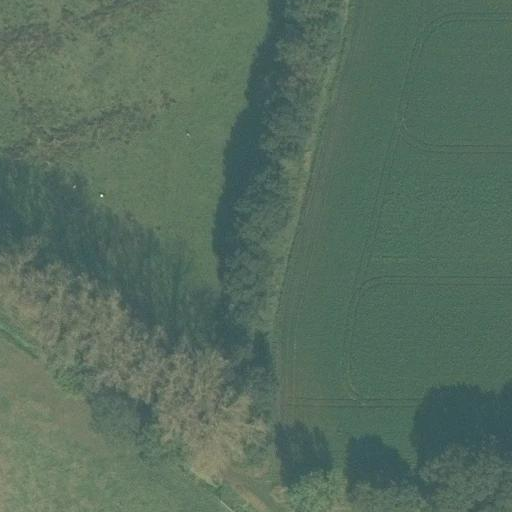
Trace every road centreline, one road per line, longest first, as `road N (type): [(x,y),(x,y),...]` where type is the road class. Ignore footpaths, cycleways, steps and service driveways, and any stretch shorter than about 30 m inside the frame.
road 1 (track): [(274,511),(257,460),(259,380),(333,0)]
road 2 (track): [(0,287),(266,483),(396,491),(420,511)]
